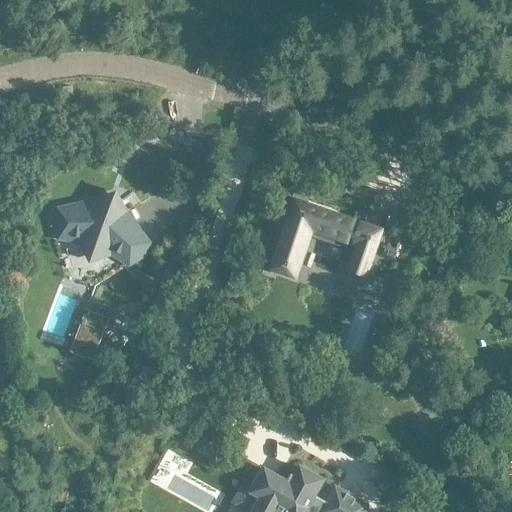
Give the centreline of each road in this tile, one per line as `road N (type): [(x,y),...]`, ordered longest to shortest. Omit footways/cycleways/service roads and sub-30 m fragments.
road 1 (residential): [(0,77),(104,62),(236,96),(511,190)]
road 2 (track): [(309,448),(229,422),(188,386),(182,332),(257,104)]
road 3 (unknown): [(202,86),(177,96),(56,87),(0,96)]
